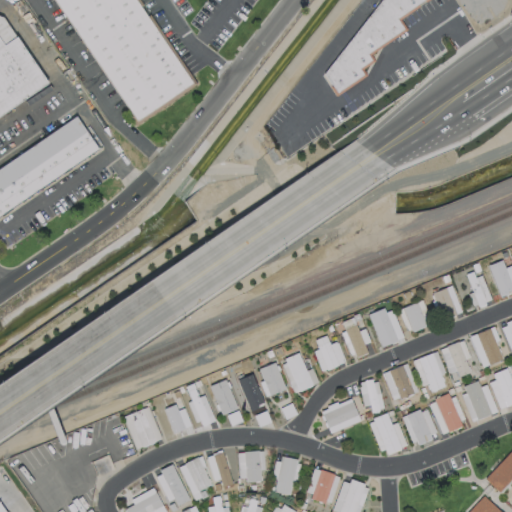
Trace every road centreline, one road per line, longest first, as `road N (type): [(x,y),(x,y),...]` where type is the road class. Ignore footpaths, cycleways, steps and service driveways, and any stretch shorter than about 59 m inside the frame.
road 1 (primary): [(358,164),(0,403)]
road 2 (residential): [(0,291),(157,179),(296,0)]
road 3 (residential): [(511,305),(348,373),(318,399),(292,443)]
road 4 (residential): [(511,425),(392,469),(336,463),(292,443)]
road 5 (residential): [(292,443),(239,440),(168,452),(103,496)]
road 6 (primary): [(511,63),(358,164)]
